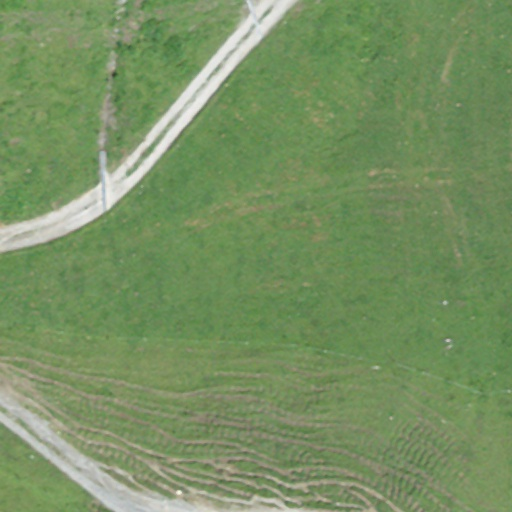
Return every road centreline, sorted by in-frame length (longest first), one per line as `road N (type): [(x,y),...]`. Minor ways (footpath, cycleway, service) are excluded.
road 1 (track): [(276,0),(102,196),(57,223),(0,238)]
road 2 (track): [(150,511),(99,487),(0,407)]
